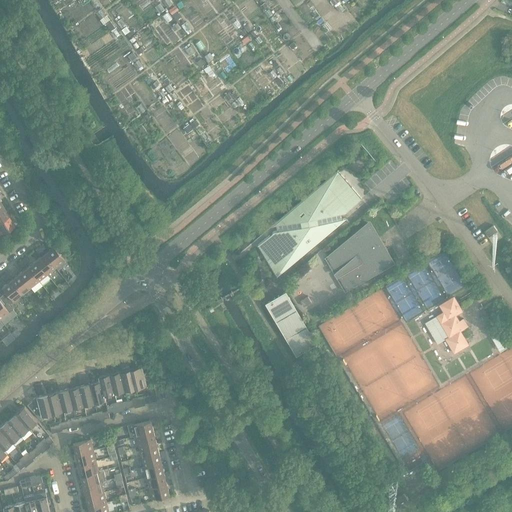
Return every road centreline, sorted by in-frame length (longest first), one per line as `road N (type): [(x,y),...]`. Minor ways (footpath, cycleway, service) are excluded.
road 1 (tertiary): [(151,279),(158,262),(353,97)]
road 2 (residential): [(281,511),(151,279)]
road 3 (residential): [(511,301),(442,201),(353,97)]
road 4 (tertiary): [(0,396),(134,282),(151,279)]
road 5 (residential): [(65,511),(50,452),(70,434),(173,413)]
road 6 (tertiary): [(353,97),(469,0)]
road 7 (residential): [(0,258),(40,219),(0,150)]
